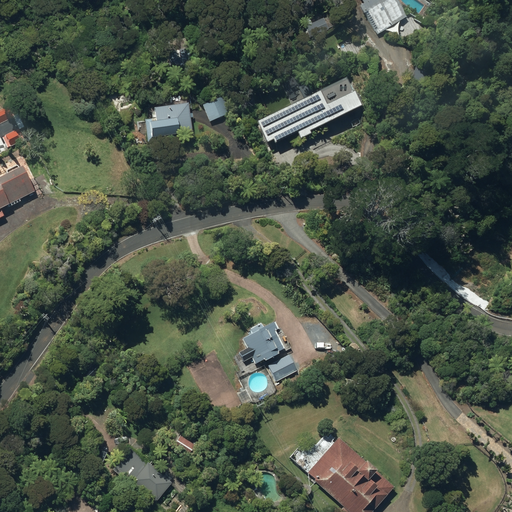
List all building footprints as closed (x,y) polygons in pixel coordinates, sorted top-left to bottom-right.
[(367,13),(380,34),(410,17),(400,0),(364,0),(367,3),(362,5),(366,13),(367,13)] [(303,28),(308,39),(325,32),(319,21),(303,28)] [(160,61),(160,69),(193,67),(192,51),(190,51),(189,41),(163,43),(164,61),(160,61)] [(252,127),(262,148),(268,145),(270,149),(293,138),(296,143),(330,127),(316,97),(252,127)] [(201,107),(209,123),(229,114),(222,98),(201,107)] [(241,116),(254,112),(251,101),(238,104),(241,116)] [(187,105),(152,110),(154,120),(143,121),(146,144),(175,140),(175,136),(191,134),(187,105)] [(0,218),(5,216),(2,209),(37,191),(25,166),(0,178),(0,218)] [(252,356),(255,362),(266,357),(267,358),(280,351),(279,350),(285,347),(276,330),(279,328),(275,320),(264,325),(262,321),(252,327),(253,331),(242,336),(247,347),(242,349),(241,353),(243,357),(247,359),(252,356)] [(174,445),(189,454),(198,440),(187,433),(185,436),(181,434),(174,445)] [(307,471),(353,511),(370,511),(395,484),(339,435),(307,471)] [(132,499),(145,511),(172,481),(130,445),(114,465),(132,480),(130,482),(140,491),(132,499)]
